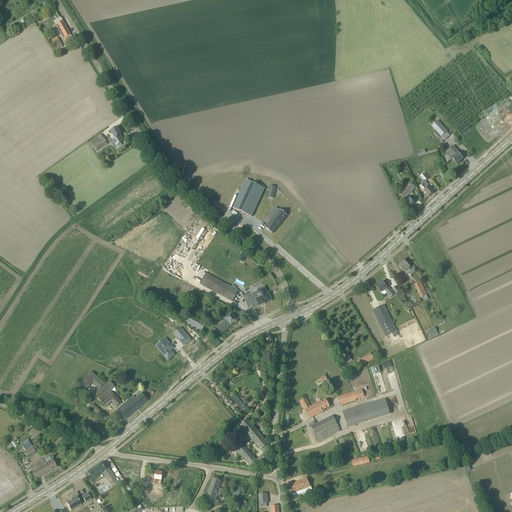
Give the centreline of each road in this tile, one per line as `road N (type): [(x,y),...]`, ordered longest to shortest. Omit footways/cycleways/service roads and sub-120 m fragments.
road 1 (unclassified): [(286,318),(274,268),(166,167),(62,0)]
road 2 (secondary): [(286,318),(352,282),(511,138)]
road 3 (secondary): [(105,450),(222,352),(286,318)]
road 4 (unclassified): [(105,450),(279,477)]
road 5 (unclassified): [(279,477),(275,427),(286,318)]
